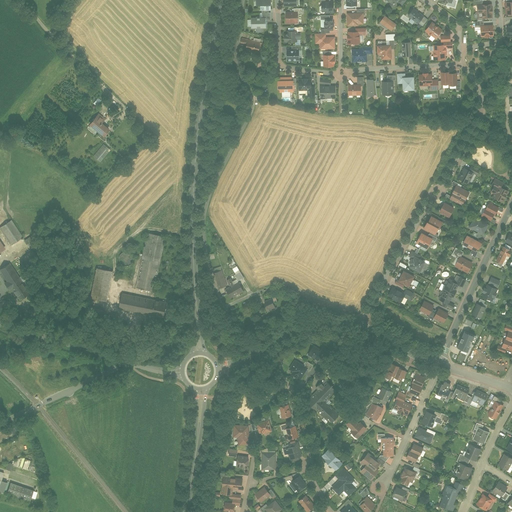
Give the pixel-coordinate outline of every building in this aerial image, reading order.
[(269,6),(268,0),(254,0),(254,12),(261,12),(271,11),(271,5),(269,6)] [(321,13),(331,12),(331,2),(321,2),(321,13)] [(488,4),(476,5),(478,19),(489,18),(488,4)] [(424,16),(415,9),(410,16),(419,22),(424,16)] [(286,22),(299,22),(299,13),(286,13),(286,22)] [(346,13),(347,26),(358,26),(358,25),(364,25),(364,13),(346,13)] [(395,24),(384,15),(379,22),(390,31),(395,24)] [(251,28),(266,28),(266,18),(250,19),(251,28)] [(322,19),(323,30),(332,29),(332,19),(322,19)] [(425,31),(436,39),(442,30),(431,23),(425,31)] [(495,36),(493,26),(480,27),(481,38),(495,36)] [(283,43),(296,42),(295,31),(287,32),(287,35),(283,35),(283,43)] [(348,43),(358,43),(358,33),(348,33),(348,43)] [(319,44),(320,49),(334,49),(334,37),(325,37),(325,34),(315,34),(316,44),(319,44)] [(244,48),(258,51),(260,42),(246,39),(244,48)] [(409,42),(401,42),(401,57),(410,56),(409,42)] [(381,54),(381,60),(391,59),(391,45),(377,46),(377,54),(381,54)] [(442,45),(432,45),(433,60),(442,59),(442,45)] [(373,61),(372,47),(362,47),(362,50),(351,50),(352,60),(362,60),(362,61),(373,61)] [(286,60),(298,60),(298,50),(286,50),(286,60)] [(322,55),(323,67),(333,66),(333,55),(322,55)] [(448,71),(441,72),(442,85),(449,84),(449,86),(456,85),(455,73),(448,73),(448,71)] [(401,82),(401,90),(413,89),(412,77),(405,77),(405,73),(397,74),(398,82),(401,82)] [(431,74),(419,75),(420,87),(428,86),(429,90),(437,89),(437,80),(432,81),(431,74)] [(298,90),(309,90),(309,79),(298,79),(298,90)] [(365,95),(375,95),(374,79),(364,80),(365,95)] [(278,91),(293,91),(292,81),(278,81),(278,91)] [(381,81),(382,95),(390,94),(389,81),(381,81)] [(102,137),(107,129),(99,123),(103,118),(98,114),(88,126),(102,137)] [(110,150),(104,145),(94,157),(100,162),(110,150)] [(474,173),(463,167),(457,179),(468,184),(471,179),(474,173)] [(494,193),(491,198),(501,204),(508,191),(501,187),(502,184),(493,180),(490,186),(492,187),(490,192),(494,193)] [(456,185),(448,199),(463,206),(470,192),(456,185)] [(443,202),(438,212),(449,218),(455,208),(443,202)] [(498,208),(489,203),(486,210),(493,214),(495,215),(498,208)] [(484,209),(480,216),(490,221),(493,214),(486,210),(484,209)] [(428,216),(422,229),(434,235),(441,222),(428,216)] [(489,224),(474,216),(468,228),(478,233),(476,237),(484,241),(487,235),(484,233),(489,224)] [(10,222),(0,228),(11,244),(20,238),(10,222)] [(511,226),(509,226),(503,240),(511,244),(511,241),(511,226)] [(419,232),(414,243),(427,249),(432,239),(419,232)] [(166,237),(148,234),(137,288),(155,292),(166,237)] [(483,243),(467,234),(462,244),(472,249),(469,255),(475,258),(483,243)] [(503,246),(495,262),(502,265),(506,256),(508,257),(511,250),(503,246)] [(411,258),(407,267),(418,272),(424,261),(417,257),(419,253),(412,250),(409,257),(411,258)] [(459,256),(454,266),(467,273),(473,263),(459,256)] [(7,266),(0,269),(0,274),(2,277),(0,277),(0,295),(11,289),(17,299),(25,294),(7,266)] [(106,303),(111,271),(93,268),(88,301),(106,303)] [(222,270),(215,272),(220,287),(227,285),(222,270)] [(243,277),(240,271),(235,274),(238,280),(243,277)] [(414,277),(402,271),(396,282),(407,288),(414,277)] [(447,305),(453,308),(454,305),(449,303),(458,285),(462,287),(465,280),(457,276),(454,281),(450,279),(449,282),(446,280),(439,294),(442,295),(441,296),(440,297),(439,298),(439,300),(445,302),(443,306),(446,308),(447,305)] [(230,278),(227,280),(230,286),(226,288),(231,297),(243,290),(238,282),(233,284),(230,278)] [(488,284),(483,296),(492,300),(497,287),(488,284)] [(406,292),(394,286),(388,297),(400,303),(406,292)] [(159,319),(163,301),(124,292),(120,310),(159,319)] [(271,299),(265,302),(268,309),(270,308),(272,311),(276,309),(271,299)] [(422,299),(416,309),(427,314),(432,304),(422,299)] [(485,307),(476,304),(472,314),(481,318),(485,307)] [(438,308),(433,318),(443,323),(448,313),(438,308)] [(504,330),(507,330),(504,339),(502,339),(500,346),(497,345),(496,350),(505,353),(506,349),(511,350),(511,326),(505,325),(504,330)] [(464,331),(457,348),(468,353),(475,336),(464,331)] [(307,354),(317,360),(323,350),(313,344),(307,354)] [(291,374),(300,380),(307,368),(310,370),(313,365),(306,360),(303,364),(294,359),(289,368),(293,371),(291,374)] [(404,377),(407,370),(399,366),(400,365),(390,361),(387,368),(390,370),(389,372),(386,370),(384,375),(390,378),(392,374),(396,375),(395,376),(402,379),(403,377),(404,377)] [(421,385),(425,376),(415,372),(411,381),(413,382),(409,390),(419,394),(423,386),(421,385)] [(353,374),(342,384),(346,389),(354,382),(356,384),(359,381),(353,374)] [(440,381),(436,392),(442,394),(442,393),(449,395),(451,389),(448,388),(450,383),(442,379),(442,381),(440,381)] [(330,422),(339,413),(325,400),(336,390),(326,380),(323,383),(321,381),(315,387),(317,389),(307,399),(330,422)] [(464,400),(469,388),(457,383),(452,394),(464,400)] [(387,400),(391,390),(382,386),(378,396),(387,400)] [(483,404),(488,393),(477,388),(471,399),(483,404)] [(407,395),(399,391),(395,397),(397,398),(393,406),(398,409),(397,411),(403,413),(404,411),(408,413),(412,403),(404,399),(407,395)] [(487,414),(497,419),(504,404),(495,399),(487,414)] [(368,410),(366,413),(376,420),(380,414),(383,407),(371,402),(369,407),(368,410)] [(292,415),(288,403),(278,406),(281,418),(292,415)] [(426,411),(422,422),(433,426),(436,421),(442,423),(443,420),(447,422),(449,415),(441,412),(440,416),(426,411)] [(353,416),(346,424),(352,429),(350,431),(357,437),(367,427),(360,421),(359,422),(353,416)] [(273,430),(269,419),(255,423),(258,432),(262,431),(262,433),(273,430)] [(250,443),(248,425),(233,423),(233,437),(238,437),(238,445),(250,443)] [(299,436),(295,425),(285,428),(288,439),(299,436)] [(419,426),(414,436),(430,443),(435,433),(419,426)] [(473,437),(484,442),(489,431),(478,426),(473,437)] [(394,455),(393,436),(385,436),(385,433),(377,433),(377,438),(381,438),(381,441),(383,441),(384,455),(394,455)] [(409,449),(406,457),(415,461),(418,454),(420,454),(423,446),(414,442),(411,449),(409,449)] [(464,455),(476,459),(481,448),(469,443),(464,455)] [(302,455),(299,444),(283,448),(284,455),(288,454),(290,462),(300,459),(299,456),(302,455)] [(235,456),(237,450),(229,448),(227,454),(235,456)] [(328,448),(321,455),(336,469),(343,462),(328,448)] [(276,469),(276,451),(261,451),(261,469),(276,469)] [(377,458),(369,451),(360,461),(365,465),(361,470),(371,479),(379,470),(376,467),(380,462),(383,464),(386,461),(379,455),(377,458)] [(497,465),(507,470),(511,459),(511,456),(504,452),(497,465)] [(249,456),(237,455),(236,467),(248,468),(249,456)] [(455,473),(467,479),(473,467),(460,461),(455,473)] [(417,471),(405,465),(400,476),(402,477),(400,482),(407,485),(409,481),(412,482),(417,471)] [(355,479),(343,467),(335,475),(339,479),(331,487),(339,495),(344,490),(348,495),(356,487),(351,482),(355,479)] [(298,491),(307,484),(299,474),(290,481),(298,491)] [(242,489),(242,477),(222,476),(221,493),(229,494),(232,494),(232,488),(242,489)] [(440,505),(452,509),(459,490),(461,490),(463,484),(455,481),(453,486),(445,484),(441,494),(444,495),(440,505)] [(498,481),(492,491),(501,497),(507,487),(498,481)] [(33,490),(9,483),(6,493),(30,501),(33,490)] [(396,485),(391,495),(402,500),(407,490),(396,485)] [(271,495),(264,486),(254,493),(261,502),(271,495)] [(358,493),(361,496),(363,494),(364,496),(369,491),(365,487),(358,493)] [(483,492),(476,503),(487,510),(492,500),(495,502),(497,498),(489,493),(487,495),(483,492)] [(307,511),(315,505),(306,493),(298,499),(307,511)] [(232,494),(229,494),(228,498),(232,498),(232,502),(224,501),(224,509),(222,509),(221,511),(234,511),(235,504),(240,505),(240,494),(232,494)] [(366,511),(368,511),(376,505),(367,495),(361,501),(362,503),(360,505),(366,511)] [(278,511),(283,509),(275,499),(264,508),(267,511),(278,511)] [(358,511),(348,503),(340,511),(339,511),(358,511)]
